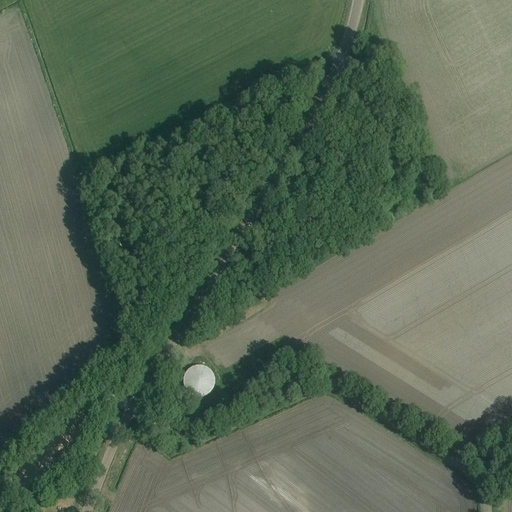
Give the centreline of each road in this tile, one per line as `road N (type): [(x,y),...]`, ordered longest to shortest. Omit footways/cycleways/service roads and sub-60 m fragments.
road 1 (track): [(487,511),(465,468),(318,377),(177,425),(98,402),(0,501)]
road 2 (tertiary): [(87,511),(124,420),(334,73),(358,0)]
